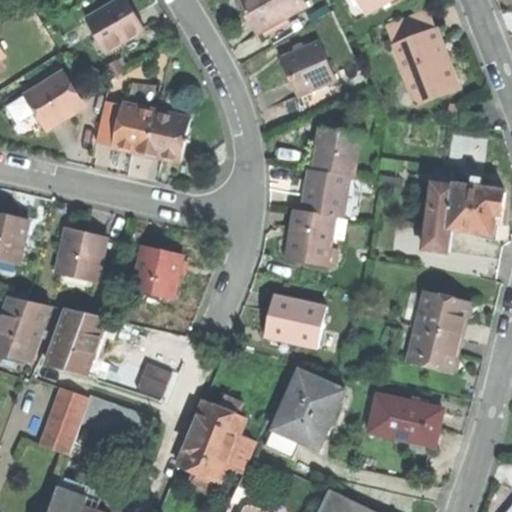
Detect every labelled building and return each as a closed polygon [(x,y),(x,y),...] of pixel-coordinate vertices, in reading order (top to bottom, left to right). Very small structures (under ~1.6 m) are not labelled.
[(122,0),(88,20),(108,54),(147,31),(136,13),(128,0),(122,0)] [(233,0),(246,22),(255,37),(305,8),(300,0),(233,0)] [(356,0),(366,16),(393,0),(356,0)] [(386,26),(394,46),(436,29),(429,10),(386,26)] [(394,46),(413,96),(456,80),(446,54),(436,29),(394,46)] [(290,79),(298,98),(337,82),(320,42),(281,59),(290,79)] [(40,114),(50,130),(86,107),(64,73),(29,95),(40,114)] [(460,90),(456,80),(413,96),(417,106),(460,90)] [(97,144),(115,148),(124,106),(106,102),(97,144)] [(124,106),(115,148),(131,151),(149,155),(158,113),(124,106)] [(191,120),(158,113),(149,155),(165,158),(182,162),(191,120)] [(461,125),(484,126),(484,115),(462,113),(461,125)] [(351,176),(356,177),(363,136),(320,129),(316,151),(313,170),(351,176)] [(350,180),(351,176),(313,170),(309,169),(305,192),(302,212),(337,218),(344,219),(350,180)] [(473,178),(472,187),(481,188),(482,179),(473,178)] [(363,182),(350,180),(344,219),(357,221),(363,182)] [(452,242),(454,229),(449,228),(455,185),(432,182),(423,248),(450,252),(452,242)] [(472,187),(455,185),(449,228),(454,229),(480,233),(480,235),(494,237),(496,223),(494,223),(495,218),(496,213),(503,214),(506,192),(481,188),(472,187)] [(334,237),(337,218),(302,212),(295,211),(291,237),(287,259),(329,266),(329,262),(331,249),(334,237)] [(0,254),(22,259),(31,220),(11,216),(0,213),(0,254)] [(341,238),(344,219),(337,218),(334,237),(341,238)] [(59,268),(99,277),(108,237),(86,233),(68,229),(59,268)] [(136,285),(176,294),(184,255),(165,251),(144,246),(136,285)] [(343,251),(331,249),(329,262),(341,264),(343,251)] [(426,293),(418,328),(462,339),(466,322),(470,303),(426,293)] [(328,307),(274,296),(269,318),(265,337),(319,349),(328,307)] [(0,352),(11,355),(32,360),(52,305),(13,297),(0,331),(0,352)] [(68,368),(88,373),(108,318),(69,309),(49,364),(68,368)] [(410,364),(454,374),(458,356),(462,339),(418,328),(410,364)] [(137,388),(162,398),(173,372),(148,362),(137,388)] [(301,442),(311,446),(322,423),(329,427),(336,413),(345,391),(300,370),(273,429),(301,442)] [(43,444),(71,454),(91,398),(63,388),(43,444)] [(198,420),(193,433),(250,456),(256,441),(240,435),(247,418),(239,414),(243,403),(226,396),(221,408),(205,402),(198,420)] [(443,410),(378,396),(370,433),(435,447),(439,430),(443,410)] [(153,418),(115,405),(109,435),(143,447),(153,418)] [(293,460),(301,442),(273,429),(265,447),(293,460)] [(250,456),(193,433),(186,450),(179,466),(197,473),(191,486),(209,493),(213,481),(221,484),(228,466),(244,473),(250,456)] [(62,478),(59,487),(96,500),(99,492),(62,478)] [(97,511),(101,502),(96,500),(59,487),(49,511),(97,511)] [(322,511),(374,511),(332,492),(322,511)] [(102,500),(101,502),(97,511),(120,511),(122,508),(102,500)]
